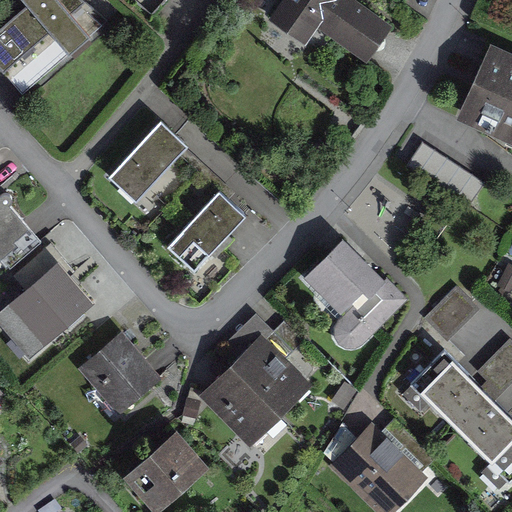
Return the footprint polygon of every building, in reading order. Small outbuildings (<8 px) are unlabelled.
[(23,0),(0,22),(0,60),(31,93),(108,19),(89,0),(23,0)] [(375,53),(398,19),(369,0),(279,0),(273,10),(309,33),(321,16),(375,53)] [(511,49),(495,42),(464,109),(511,131),(511,49)] [(193,140),(164,114),(112,172),(141,196),(193,140)] [(254,209),(224,183),(171,242),(201,268),(254,209)] [(0,249),(13,265),(49,235),(8,186),(0,192),(0,249)] [(345,235),(305,276),(343,313),(335,321),(332,329),(333,337),(338,344),(347,348),(360,346),(409,297),(345,235)] [(511,265),(508,263),(497,284),(511,291),(511,288),(511,265)] [(58,266),(0,314),(30,350),(88,302),(58,266)] [(457,285),(424,316),(447,340),(480,308),(457,285)] [(123,337),(85,366),(117,406),(155,377),(123,337)] [(511,340),(510,338),(477,370),(501,394),(511,382),(511,340)] [(264,340),(235,367),(278,412),(306,385),(264,340)] [(409,385),(508,483),(511,478),(511,414),(445,349),(409,385)] [(235,367),(207,394),(249,439),(278,412),(235,367)] [(187,397),(183,414),(197,417),(201,400),(187,397)] [(375,419),(335,459),(388,511),(389,511),(429,472),(375,419)] [(215,460),(184,425),(135,469),(165,503),(215,460)] [(0,451),(10,442),(0,430),(0,451)]
